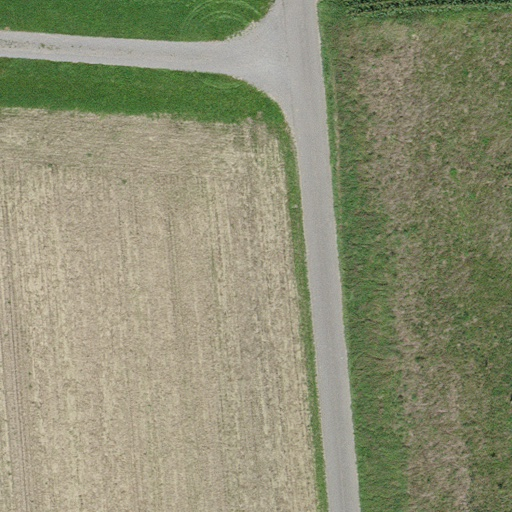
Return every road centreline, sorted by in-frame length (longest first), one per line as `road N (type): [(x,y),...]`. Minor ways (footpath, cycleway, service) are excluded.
road 1 (track): [(303,0),(350,511)]
road 2 (track): [(311,63),(0,42)]
